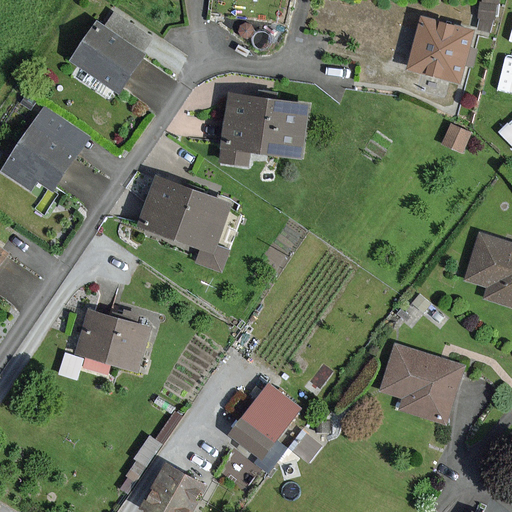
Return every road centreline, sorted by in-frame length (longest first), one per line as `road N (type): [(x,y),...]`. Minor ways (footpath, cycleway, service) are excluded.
road 1 (residential): [(0,363),(196,67)]
road 2 (residential): [(232,365),(128,511)]
road 3 (residential): [(511,416),(473,470),(511,504)]
